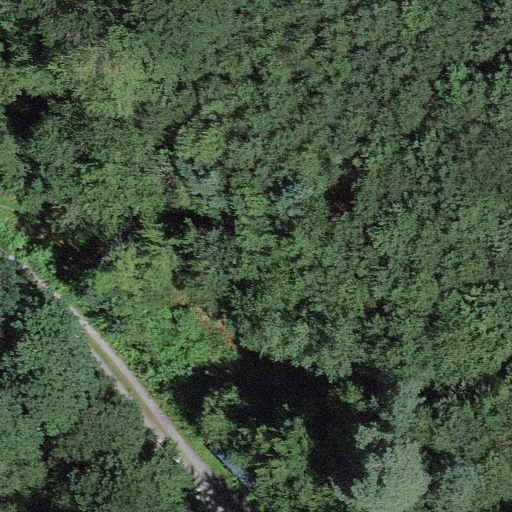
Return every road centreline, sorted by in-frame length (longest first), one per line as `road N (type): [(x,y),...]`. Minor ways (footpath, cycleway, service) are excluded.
road 1 (track): [(0,208),(113,235),(339,374),(422,392),(511,383)]
road 2 (track): [(253,511),(109,359),(0,263)]
